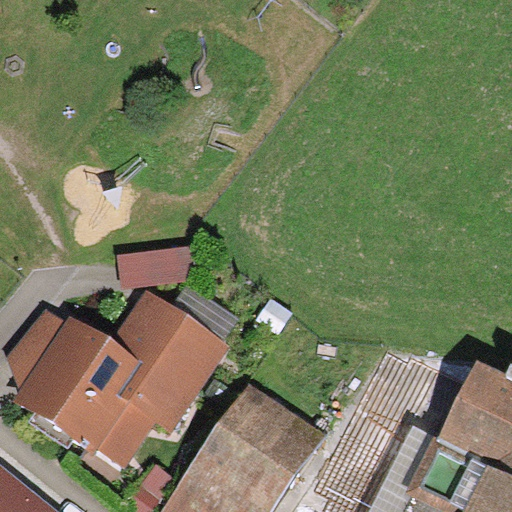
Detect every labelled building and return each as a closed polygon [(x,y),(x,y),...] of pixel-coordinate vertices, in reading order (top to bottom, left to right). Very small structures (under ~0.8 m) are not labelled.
[(183,241),(111,248),(114,279),(186,271),(183,241)] [(282,308),(263,294),(248,313),(267,328),(282,308)] [(77,330),(52,320),(12,371),(28,401),(91,449),(132,395),(169,430),(228,349),(155,301),(120,357),(82,329),(77,330)] [(500,372),(471,358),(439,424),(493,451),(463,511),(511,511),(511,365),(505,362),(500,372)] [(189,456),(268,511),(317,441),(237,386),(189,456)] [(439,424),(416,413),(366,511),(463,511),(493,451),(439,424)] [(267,511),(268,511),(189,456),(160,497),(181,511),(267,511)] [(0,511),(54,511),(0,467),(0,511)]
